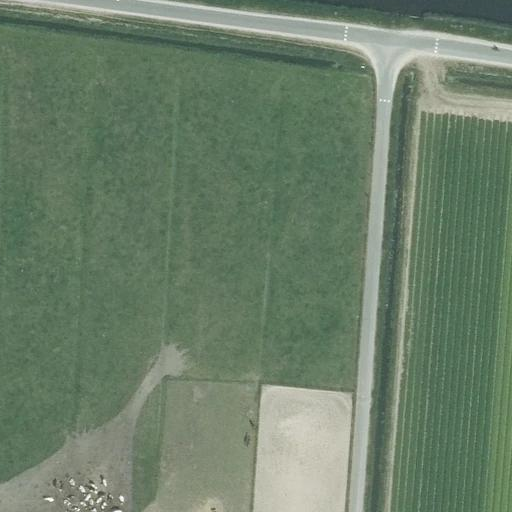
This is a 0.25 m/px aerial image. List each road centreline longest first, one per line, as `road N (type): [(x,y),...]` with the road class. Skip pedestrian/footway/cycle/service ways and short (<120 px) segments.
road 1 (unclassified): [(354,511),(387,42)]
road 2 (unclassified): [(387,42),(75,0)]
road 3 (unclassified): [(511,57),(387,42)]
